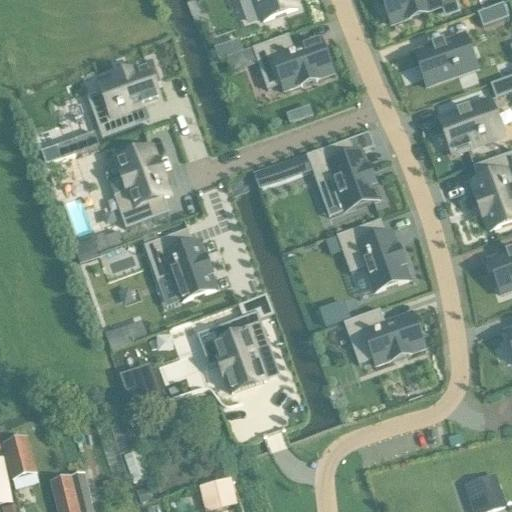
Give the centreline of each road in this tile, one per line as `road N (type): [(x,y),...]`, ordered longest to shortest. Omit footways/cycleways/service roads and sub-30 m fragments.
road 1 (residential): [(386,108),(446,264),(465,363),(448,404),(343,445),(327,468),(326,511)]
road 2 (residential): [(196,177),(386,108)]
